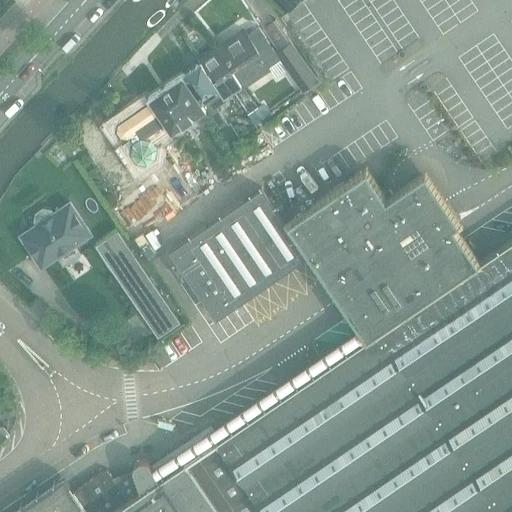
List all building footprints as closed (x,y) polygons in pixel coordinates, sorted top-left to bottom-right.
[(246,31),(218,50),(239,82),(241,85),(243,88),(269,70),(271,69),(276,77),(288,69),(276,52),(275,52),(259,27),(248,35),(246,31)] [(291,41),(276,52),(288,69),(302,90),(317,80),(291,41)] [(218,50),(201,62),(212,78),(217,86),(216,87),(221,94),(223,97),(225,96),(241,85),(239,82),(218,50)] [(201,62),(182,74),(206,109),(231,146),(242,139),(230,121),(227,123),(216,107),(227,99),(225,96),(223,97),(221,94),(216,87),(217,86),(212,78),(201,62)] [(117,123),(116,131),(120,137),(128,138),(132,135),(135,140),(132,142),(131,152),(137,161),(147,163),(155,157),(157,146),(153,141),(170,130),(172,132),(206,109),(182,74),(148,97),(150,100),(117,123)] [(259,106),(248,114),(254,123),(266,116),(259,106)] [(364,163),(282,219),(305,254),(306,253),(309,251),(319,267),(367,338),(479,261),(479,260),(455,225),(461,221),(424,166),(420,169),(384,193),(364,163)] [(260,187),(169,248),(214,315),(305,254),(282,219),(260,187)] [(35,224),(18,235),(41,270),(57,259),(62,267),(82,253),(76,245),(92,235),(69,201),(54,211),(52,209),(44,208),(36,213),(34,222),(35,224)] [(157,336),(178,322),(117,233),(96,248),(157,336)] [(511,511),(511,237),(479,260),(479,261),(367,338),(280,397),(160,478),(151,464),(148,460),(145,459),(141,459),(137,461),(135,464),(134,467),(142,491),(130,499),(109,468),(43,511),(511,511)]
